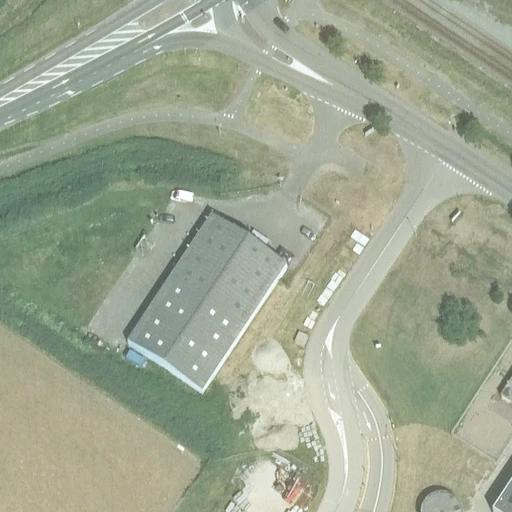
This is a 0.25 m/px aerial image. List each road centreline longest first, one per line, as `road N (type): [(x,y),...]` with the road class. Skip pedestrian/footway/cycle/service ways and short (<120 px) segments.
road 1 (secondary): [(0,127),(185,39),(249,54)]
road 2 (secondary): [(0,116),(217,0)]
road 3 (unclassified): [(353,98),(511,201)]
road 4 (secondary): [(164,0),(0,93)]
road 5 (unclassified): [(341,91),(280,36),(256,0)]
